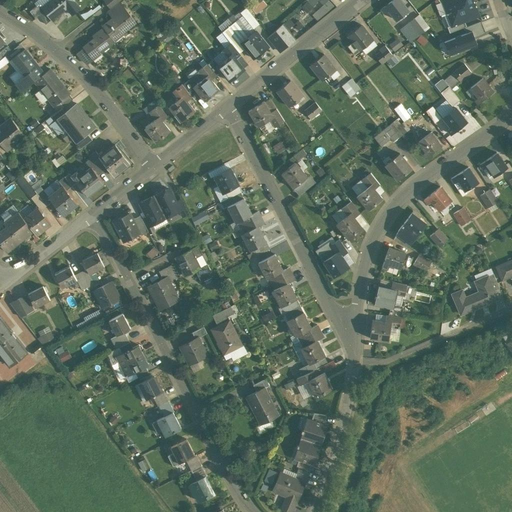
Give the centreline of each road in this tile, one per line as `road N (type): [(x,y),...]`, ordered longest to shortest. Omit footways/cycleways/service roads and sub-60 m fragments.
road 1 (residential): [(251,511),(93,213)]
road 2 (residential): [(511,111),(405,194),(386,219),(364,266),(353,331)]
road 3 (residential): [(353,331),(335,313),(229,102)]
road 4 (residential): [(0,11),(80,72),(153,163)]
road 5 (residential): [(353,331),(346,397),(312,511)]
road 6 (residential): [(229,102),(360,0)]
